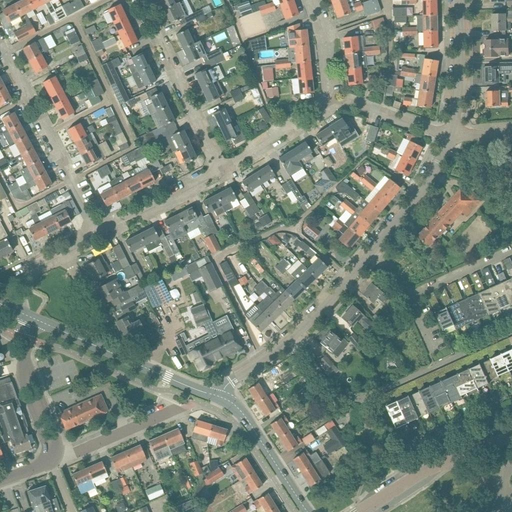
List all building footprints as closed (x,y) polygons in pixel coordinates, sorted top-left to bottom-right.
[(14,5),(20,17),(26,27),(30,36),(35,33),(31,25),(25,14),(32,10),(27,0),(19,0),(19,2),(14,5)] [(42,0),(27,0),(32,10),(44,4),(42,0)] [(42,0),(44,4),(50,15),(55,24),(60,21),(55,13),(49,1),(51,0),(42,0)] [(73,0),(74,3),(79,11),(84,8),(79,0),(73,0)] [(159,0),(164,10),(181,2),(179,0),(159,0)] [(353,4),(351,0),(337,0),(331,2),(337,18),(362,9),(365,17),(381,11),(376,0),(369,0),(360,3),(360,2),(353,4)] [(436,16),(435,0),(422,0),(423,16),(436,16)] [(248,1),(237,5),(239,10),(250,6),(248,1)] [(264,1),(250,6),(252,13),(257,12),(260,11),(259,8),(266,6),(264,1)] [(293,1),(280,5),(285,20),(298,15),(293,1)] [(187,16),(181,2),(164,10),(170,24),(179,20),(181,26),(195,19),(204,15),(201,10),(187,16)] [(68,3),(61,7),(66,17),(67,18),(74,14),(73,13),(69,5),(68,3)] [(79,11),(74,3),(69,5),(73,13),(74,14),(79,11)] [(273,3),(266,6),(268,13),(276,10),(273,3)] [(9,23),(20,17),(14,5),(2,11),(3,13),(0,14),(0,21),(4,30),(11,26),(9,23)] [(107,10),(113,23),(125,17),(119,5),(107,10)] [(250,6),(239,10),(241,17),(252,13),(250,6)] [(268,13),(266,6),(259,8),(260,11),(261,15),(268,13)] [(392,17),(393,17),(405,17),(405,8),(392,9),(392,17)] [(46,23),(41,12),(36,15),(41,26),(46,23)] [(204,15),(195,19),(197,25),(213,18),(210,12),(204,15)] [(55,24),(50,15),(46,18),(50,26),(55,24)] [(511,15),(505,16),(505,15),(492,15),(492,31),(506,31),(506,30),(511,30),(511,23),(511,22),(511,15)] [(417,32),(423,32),(436,32),(436,16),(423,16),(416,16),(417,29),(410,29),(410,36),(417,36),(417,32)] [(113,23),(119,35),(131,30),(125,17),(113,23)] [(373,30),(386,25),(382,17),(370,22),(373,30)] [(289,48),(294,47),(308,46),(306,30),(299,31),(299,24),(286,28),(289,48)] [(93,25),(85,30),(87,35),(96,31),(93,25)] [(14,33),(11,26),(4,30),(8,39),(15,35),(14,33)] [(18,42),(30,36),(26,27),(14,33),(15,35),(18,42)] [(137,42),(131,30),(119,35),(125,48),(137,42)] [(176,35),(182,49),(193,44),(187,30),(176,35)] [(68,41),(77,37),(74,31),(66,36),(68,41)] [(436,32),(423,32),(423,48),(437,47),(436,32)] [(80,42),(77,37),(68,41),(71,46),(80,42)] [(343,38),(345,54),(358,53),(356,37),(343,38)] [(34,43),(22,49),(29,61),(41,55),(49,51),(42,38),(34,43)] [(91,42),(93,47),(102,43),(99,38),(91,42)] [(246,43),(244,44),(248,52),(256,52),(261,51),(259,38),(246,43)] [(485,50),(483,50),(483,56),(485,56),(485,57),(508,56),(508,39),(497,40),(497,41),(495,41),(485,41),(485,50)] [(93,47),(96,52),(104,48),(102,43),(93,47)] [(200,58),(193,44),(182,49),(189,64),(200,58)] [(294,47),(296,63),(309,62),(308,46),(294,47)] [(379,47),(372,48),(373,55),(380,54),(379,47)] [(202,58),(204,63),(224,54),(222,48),(202,58)] [(364,49),(364,52),(358,53),(345,54),(346,70),(360,68),(366,68),(365,56),(373,55),(372,48),(364,49)] [(85,54),(83,49),(74,53),(77,58),(85,54)] [(248,52),(251,61),(257,60),(256,52),(248,52)] [(132,76),(137,73),(149,67),(142,53),(131,58),(134,65),(128,67),(132,76)] [(227,59),(224,54),(204,63),(207,68),(227,59)] [(41,55),(29,61),(35,73),(47,67),(41,55)] [(88,60),(86,55),(77,59),(80,64),(88,60)] [(416,74),(421,75),(435,77),(437,61),(424,59),(423,64),(418,63),(416,74)] [(290,60),(282,61),(283,68),(290,68),(290,60)] [(283,68),(282,61),(275,62),(275,69),(283,68)] [(111,85),(119,82),(110,62),(102,66),(111,85)] [(296,63),(298,79),(311,77),(309,62),(296,63)] [(511,62),(501,63),(501,67),(485,67),(486,73),(483,73),(483,81),(486,81),(486,83),(500,83),(500,73),(511,73),(511,62)] [(149,67),(137,73),(144,87),(156,82),(149,67)] [(362,84),(360,68),(346,70),(348,86),(362,84)] [(408,77),(409,70),(401,68),(400,76),(408,77)] [(205,69),(194,74),(201,89),(212,84),(217,81),(212,69),(206,72),(205,69)] [(263,81),(273,81),(272,69),(262,70),(263,81)] [(386,86),(393,87),(397,88),(397,76),(387,74),(386,86)] [(421,75),(416,74),(415,74),(414,78),(413,83),(420,84),(419,91),(432,93),(435,77),(421,75)] [(375,76),(367,77),(368,84),(376,83),(375,76)] [(49,95),(61,89),(54,77),(42,83),(49,95)] [(313,93),(311,77),(298,79),(299,95),(313,93)] [(91,89),(99,84),(97,80),(88,84),(91,89)] [(212,84),(201,89),(208,103),(219,98),(224,95),(217,81),(212,84)] [(120,105),(127,102),(128,101),(119,82),(111,85),(120,105)] [(99,84),(91,89),(95,98),(104,94),(99,84)] [(4,88),(0,90),(0,105),(11,100),(4,88)] [(229,92),(232,98),(241,94),(238,88),(229,92)] [(49,95),(55,107),(67,101),(61,89),(49,95)] [(432,93),(419,91),(416,107),(429,109),(432,93)] [(508,106),(508,100),(500,100),(500,91),(486,92),(486,107),(508,106)] [(156,112),(167,107),(161,92),(149,98),(152,104),(145,107),(149,115),(156,112)] [(136,97),(128,101),(127,102),(130,108),(148,99),(145,93),(136,97)] [(241,94),(232,98),(234,104),(244,100),(241,94)] [(404,97),(403,105),(410,106),(411,99),(404,97)] [(73,113),(67,101),(55,107),(62,119),(73,113)] [(109,118),(116,114),(112,106),(105,110),(109,118)] [(174,121),(167,107),(156,112),(163,126),(174,121)] [(266,124),(271,121),(263,108),(258,111),(266,124)] [(219,128),(230,123),(224,109),(213,114),(219,128)] [(0,135),(2,135),(20,125),(13,113),(10,114),(9,112),(0,116),(2,119),(1,119),(4,125),(0,127),(0,135)] [(105,120),(108,125),(117,121),(114,116),(105,120)] [(342,119),(328,128),(335,138),(341,148),(359,137),(349,121),(345,124),(342,119)] [(219,128),(226,142),(232,140),(234,145),(245,140),(236,120),(219,128)] [(110,130),(119,126),(117,121),(108,125),(110,130)] [(79,124),(67,130),(74,143),(86,136),(92,133),(95,132),(92,125),(82,130),(79,124)] [(14,143),(26,137),(20,125),(2,135),(9,146),(14,143)] [(365,141),(373,143),(378,128),(370,126),(365,141)] [(109,139),(122,132),(120,127),(106,134),(109,139)] [(328,128),(315,136),(322,147),(335,138),(328,128)] [(172,135),(178,150),(190,144),(183,130),(172,135)] [(139,144),(146,141),(155,137),(152,131),(136,139),(139,144)] [(86,136),(74,143),(80,155),(98,146),(95,139),(92,133),(86,136)] [(409,142),(402,156),(414,162),(421,148),(414,144),(417,138),(408,134),(405,140),(409,142)] [(14,143),(21,156),(33,149),(26,137),(14,143)] [(155,137),(146,141),(139,144),(141,148),(143,151),(149,148),(149,147),(158,143),(155,137)] [(118,147),(121,152),(129,147),(127,142),(118,147)] [(305,142),(291,151),(298,162),(301,166),(313,158),(310,154),(312,153),(305,142)] [(196,159),(190,144),(178,150),(185,164),(196,159)] [(98,146),(80,155),(87,167),(101,159),(99,154),(102,152),(98,146)] [(143,151),(141,148),(126,156),(130,164),(135,162),(136,164),(147,158),(143,151)] [(33,149),(21,156),(27,167),(39,161),(33,149)] [(393,160),(396,153),(390,150),(386,156),(393,160)] [(291,151),(278,159),(290,177),(303,169),(301,166),(298,162),(291,151)] [(125,167),(130,164),(126,156),(121,158),(125,167)] [(414,162),(402,156),(394,170),(407,176),(414,162)] [(323,160),(329,169),(334,165),(328,157),(323,160)] [(157,160),(149,163),(153,172),(161,168),(157,160)] [(25,184),(33,180),(45,173),(39,161),(27,167),(19,171),(25,184)] [(6,163),(0,166),(0,171),(1,172),(9,168),(6,163)] [(159,170),(162,175),(171,171),(168,165),(159,170)] [(268,165),(254,174),(262,185),(275,177),(268,165)] [(107,166),(102,168),(106,176),(111,173),(107,166)] [(362,166),(356,170),(360,175),(366,172),(362,166)] [(106,176),(102,168),(97,171),(101,179),(106,176)] [(319,174),(322,180),(314,185),(320,194),(336,182),(327,169),(319,174)] [(136,176),(133,170),(128,173),(130,176),(123,180),(130,194),(142,188),(136,176)] [(136,176),(142,188),(155,182),(149,170),(136,176)] [(351,176),(357,181),(360,177),(354,172),(351,176)] [(33,180),(25,184),(19,187),(11,191),(14,198),(26,201),(27,201),(22,192),(36,185),(40,191),(52,185),(45,173),(33,180)] [(248,194),(262,185),(254,174),(241,182),(248,194)] [(11,191),(19,187),(12,175),(4,179),(11,191)] [(365,175),(362,178),(361,181),(366,186),(371,180),(365,175)] [(109,183),(112,188),(118,200),(130,194),(123,180),(121,176),(109,183)] [(372,191),(374,188),(377,185),(371,180),(366,186),(372,191)] [(389,180),(379,192),(389,201),(399,188),(389,180)] [(291,181),(286,184),(291,192),(297,201),(300,205),(307,201),(303,196),(302,197),(291,181)] [(355,200),(359,196),(350,188),(343,182),(336,188),(339,193),(346,192),(355,200)] [(287,195),(291,192),(286,184),(282,187),(287,195)] [(106,207),(118,200),(112,188),(100,195),(106,207)] [(216,195),(224,211),(225,213),(232,209),(229,203),(236,200),(230,188),(216,195)] [(428,225),(440,235),(440,236),(467,207),(472,212),(482,201),(474,194),(470,198),(461,189),(428,224),(428,225)] [(55,192),(43,199),(46,204),(58,197),(55,192)] [(379,192),(369,204),(379,213),(389,201),(379,192)] [(224,211),(216,195),(202,202),(208,214),(215,210),(218,215),(224,211)] [(244,199),(239,202),(245,210),(249,218),(250,218),(252,222),(257,219),(254,215),(255,215),(250,207),(244,199)] [(72,200),(68,202),(75,216),(76,216),(80,214),(72,200)] [(342,203),(340,207),(343,209),(345,211),(351,205),(345,200),(342,203)] [(31,205),(36,214),(41,211),(36,203),(31,205)] [(255,204),(250,207),(255,215),(256,213),(260,211),(255,204)] [(356,210),(354,213),(369,225),(379,213),(369,204),(364,210),(359,206),(356,210)] [(34,241),(46,235),(40,223),(36,214),(31,205),(27,208),(36,226),(28,229),(34,241)] [(351,205),(345,211),(351,216),(354,213),(356,210),(351,205)] [(191,208),(177,215),(183,226),(187,233),(201,226),(197,218),(191,208)] [(52,217),(58,229),(71,222),(65,210),(52,217)] [(351,216),(343,225),(358,237),(369,225),(354,213),(351,216)] [(267,214),(258,220),(263,228),(272,222),(267,214)] [(183,226),(177,215),(163,222),(169,233),(183,226)] [(219,250),(212,235),(203,217),(202,215),(197,218),(201,226),(202,229),(204,232),(207,238),(204,239),(212,254),(219,250)] [(208,215),(203,217),(212,235),(217,233),(208,215)] [(52,217),(40,223),(46,235),(58,229),(52,217)] [(338,220),(333,226),(339,230),(343,225),(338,220)] [(0,257),(12,252),(6,240),(8,239),(0,222),(0,257)] [(304,229),(303,230),(314,239),(320,233),(309,224),(308,225),(306,223),(302,227),(304,229)] [(343,235),(338,241),(348,249),(358,237),(343,225),(339,230),(338,231),(343,235)] [(429,247),(440,235),(428,225),(418,236),(429,247)] [(176,260),(174,256),(164,237),(159,240),(153,227),(139,235),(144,246),(148,252),(162,245),(171,263),(176,260)] [(243,231),(236,234),(239,240),(245,237),(243,231)] [(144,246),(139,235),(125,242),(130,253),(144,246)] [(164,237),(174,256),(179,253),(170,235),(164,237)] [(309,248),(310,248),(302,241),(301,242),(298,246),(305,252),(312,258),(316,253),(309,248)] [(122,269),(129,266),(119,245),(112,248),(122,269)] [(86,266),(87,267),(85,268),(91,280),(93,279),(94,280),(105,274),(100,265),(105,262),(101,254),(94,257),(96,261),(86,266)] [(153,267),(148,256),(144,258),(150,269),(153,267)] [(210,292),(222,286),(211,263),(210,263),(207,256),(185,267),(188,274),(199,269),(210,292)] [(254,264),(257,260),(252,256),(249,260),(254,264)] [(285,271),(290,266),(283,259),(278,264),(285,271)] [(306,271),(315,279),(327,267),(318,259),(306,271)] [(226,262),(219,265),(228,283),(236,279),(226,262)] [(135,263),(130,266),(135,275),(136,274),(140,282),(143,280),(135,263)] [(255,266),(261,273),(265,270),(259,263),(255,266)] [(278,264),(274,268),(281,275),(285,271),(278,264)] [(128,279),(135,275),(130,266),(123,270),(128,279)] [(181,269),(170,274),(174,281),(188,274),(185,267),(181,269)] [(488,268),(483,270),(501,310),(511,305),(498,275),(497,275),(501,284),(496,286),(488,268)] [(477,273),(471,275),(479,293),(489,315),(501,310),(483,270),(482,270),(490,289),(485,291),(477,273)] [(498,275),(511,305),(511,304),(511,276),(509,270),(508,270),(511,279),(507,281),(503,272),(498,275)] [(306,271),(295,281),(304,290),(315,279),(306,271)] [(244,277),(237,281),(240,286),(247,282),(244,277)] [(466,278),(460,280),(468,298),(479,320),(489,315),(479,293),(474,296),(466,278)] [(113,307),(119,304),(128,299),(125,292),(123,293),(119,287),(118,288),(114,280),(98,289),(105,303),(110,301),(113,307)] [(257,285),(264,292),(268,287),(261,280),(257,285)] [(295,281),(285,292),(293,300),(304,290),(295,281)] [(455,282),(449,285),(455,298),(457,303),(468,325),(479,320),(468,298),(463,301),(455,282)] [(377,299),(383,304),(388,299),(381,293),(382,292),(371,284),(362,295),(372,304),(377,299)] [(257,285),(253,289),(259,296),(264,292),(257,285)] [(456,330),(468,325),(457,303),(455,298),(450,300),(444,287),(438,290),(446,308),(454,325),(456,330)] [(274,302),(282,311),(293,300),(285,292),(281,288),(270,299),(274,302)] [(454,325),(446,308),(441,310),(433,292),(427,295),(445,335),(456,330),(454,325)] [(128,299),(119,304),(121,307),(124,314),(135,309),(130,298),(128,299)] [(168,299),(153,304),(160,324),(175,318),(168,299)] [(272,321),(282,311),(274,302),(263,313),(272,321)] [(211,362),(225,355),(220,346),(223,345),(219,337),(215,329),(211,322),(209,315),(207,316),(202,304),(189,309),(196,328),(203,325),(211,341),(202,346),(211,362)] [(368,331),(373,325),(352,306),(341,318),(351,327),(357,321),(368,331)] [(383,326),(387,321),(377,312),(372,317),(383,326)] [(260,333),(272,321),(263,313),(252,324),(260,333)] [(131,325),(127,317),(115,323),(123,338),(133,333),(135,337),(141,333),(139,329),(142,328),(139,321),(131,325)] [(215,329),(219,337),(223,345),(220,346),(225,355),(241,347),(233,330),(227,333),(223,326),(215,329)] [(327,334),(320,343),(331,352),(338,358),(343,351),(347,345),(349,344),(342,338),(341,340),(330,331),(327,334)] [(348,339),(358,352),(364,347),(354,334),(348,339)] [(181,339),(175,342),(182,357),(187,354),(188,354),(188,353),(185,346),(181,339)] [(511,345),(510,341),(509,341),(511,348),(511,349),(508,352),(504,343),(498,346),(502,355),(510,371),(511,370),(511,345)] [(212,365),(211,362),(202,346),(199,347),(190,352),(200,371),(212,365)] [(511,376),(511,375),(510,371),(502,355),(497,357),(493,348),(488,351),(499,376),(501,381),(511,376)] [(488,351),(487,351),(491,360),(486,362),(482,353),(476,356),(480,364),(488,381),(499,376),(488,351)] [(329,378),(338,370),(325,356),(319,361),(327,370),(324,372),(329,378)] [(489,384),(488,381),(480,364),(475,367),(471,358),(465,361),(469,369),(478,389),(489,384)] [(404,365),(400,360),(394,364),(398,370),(404,365)] [(478,389),(469,369),(464,372),(460,363),(454,366),(458,374),(469,396),(479,391),(478,389)] [(444,371),(439,373),(452,403),(469,396),(458,374),(453,376),(452,376),(452,377),(447,379),(444,371)] [(67,386),(77,383),(74,373),(65,376),(67,386)] [(430,387),(441,409),(452,403),(439,373),(438,373),(441,382),(436,384),(433,376),(427,378),(430,387)] [(416,383),(419,392),(430,414),(441,409),(430,387),(426,389),(422,380),(416,383)] [(248,390),(257,404),(270,394),(267,390),(265,387),(262,381),(248,390)] [(0,432),(4,442),(10,440),(27,435),(29,434),(10,382),(6,384),(0,385),(0,432)] [(409,397),(419,419),(430,414),(419,392),(415,394),(411,385),(405,388),(409,397)] [(394,393),(398,402),(406,419),(408,423),(419,419),(409,397),(404,399),(400,390),(394,393)] [(279,408),(270,394),(257,404),(265,417),(274,411),(275,410),(279,408)] [(59,416),(65,430),(108,411),(101,395),(63,412),(64,413),(59,416)] [(406,419),(398,402),(393,404),(389,395),(383,398),(397,429),(408,423),(406,419)] [(299,402),(291,407),(295,413),(303,407),(299,402)] [(270,425),(279,439),(289,432),(284,424),(288,422),(284,416),(280,419),(279,419),(270,425)] [(196,421),(191,438),(206,443),(206,442),(208,437),(211,425),(196,421)] [(331,421),(324,426),(327,431),(328,432),(335,427),(334,426),(331,421)] [(211,425),(208,437),(216,439),(215,444),(221,446),(222,441),(223,442),(227,430),(211,425)] [(338,449),(346,444),(335,427),(328,432),(327,432),(338,449)] [(178,429),(163,435),(172,455),(172,457),(186,451),(183,445),(184,444),(182,440),(182,439),(178,429)] [(289,432),(279,439),(288,452),(296,446),(297,445),(301,443),(298,437),(293,440),(289,432)] [(301,440),(305,446),(314,439),(310,434),(301,440)] [(27,435),(10,440),(14,454),(31,448),(27,435)] [(163,435),(148,441),(153,453),(155,457),(157,462),(172,455),(163,435)] [(125,452),(131,467),(146,461),(140,445),(125,452)] [(310,456),(307,451),(302,453),(301,454),(293,460),(302,473),(321,460),(316,452),(310,456)] [(131,467),(125,452),(110,458),(117,473),(131,467)] [(244,479),(254,472),(245,458),(230,468),(239,482),(244,479)] [(321,460),(302,473),(310,487),(330,474),(321,460)] [(350,466),(345,460),(335,467),(340,473),(350,466)] [(202,474),(196,461),(189,464),(194,477),(196,477),(202,474)] [(210,473),(217,469),(216,468),(217,461),(209,461),(210,472),(210,473)] [(87,468),(93,483),(101,480),(107,477),(105,473),(106,472),(101,462),(87,468)] [(207,466),(200,469),(204,477),(210,473),(210,472),(207,466)] [(93,483),(87,468),(72,475),(80,492),(86,489),(87,492),(95,488),(93,483)] [(204,478),(205,479),(203,481),(206,486),(223,476),(219,469),(217,469),(210,473),(210,474),(204,478)] [(254,472),(244,479),(248,486),(244,489),(247,495),(252,492),(254,491),(262,486),(254,472)] [(192,488),(186,475),(181,477),(187,490),(192,488)] [(124,476),(119,479),(122,487),(128,485),(124,476)] [(159,485),(145,491),(149,501),(164,494),(159,485)] [(46,486),(36,489),(44,511),(57,511),(60,511),(55,499),(51,500),(46,486)] [(127,487),(120,490),(123,496),(130,493),(127,487)] [(44,511),(36,489),(27,492),(32,507),(33,507),(34,511),(30,511),(31,511),(30,511),(44,511)] [(257,500),(253,503),(256,509),(257,509),(256,510),(257,511),(268,511),(276,507),(267,494),(259,499),(257,500)] [(132,496),(127,498),(131,507),(136,505),(132,496)] [(191,501),(172,509),(173,511),(182,511),(190,509),(194,507),(191,501)]
